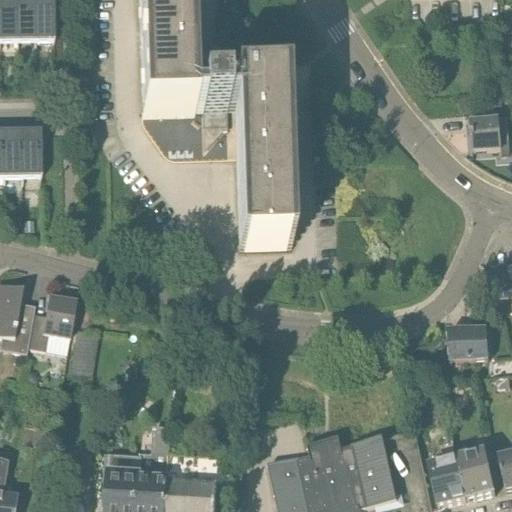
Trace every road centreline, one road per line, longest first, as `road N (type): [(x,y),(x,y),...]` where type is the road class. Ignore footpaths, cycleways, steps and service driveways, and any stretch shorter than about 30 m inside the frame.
road 1 (residential): [(0,252),(273,323),(369,330),(398,327),(447,302),(493,203)]
road 2 (residential): [(493,203),(427,148),(318,0)]
